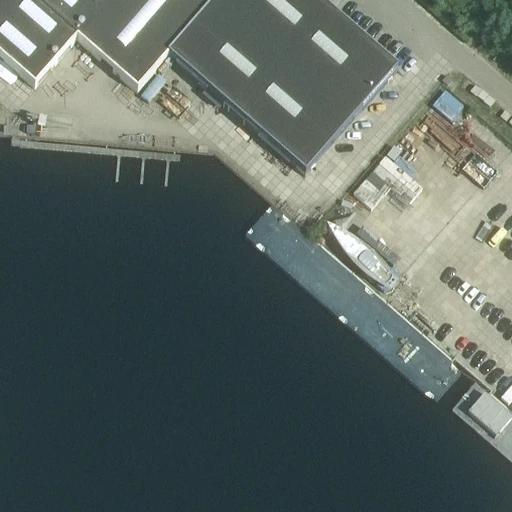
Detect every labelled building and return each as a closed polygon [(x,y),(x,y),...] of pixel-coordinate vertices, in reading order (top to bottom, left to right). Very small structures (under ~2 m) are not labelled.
[(0,0),(0,61),(34,91),(76,42),(136,95),(168,59),(306,179),(398,74),(313,0),(0,0)] [(452,82),(446,77),(441,83),(447,88),(452,82)] [(433,210),(414,193),(401,208),(383,192),(363,214),(399,247),(433,210)] [(452,254),(466,238),(435,211),(421,227),(452,254)] [(369,241),(348,261),(370,283),(390,262),(369,241)] [(436,319),(426,330),(459,359),(480,334),(426,287),(413,302),(404,294),(397,302),(417,320),(426,310),(436,319)]
